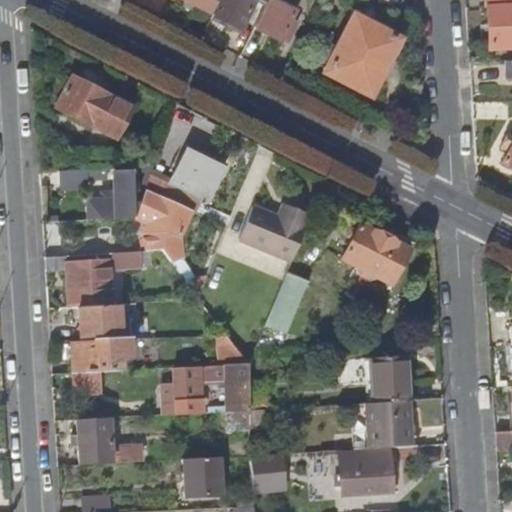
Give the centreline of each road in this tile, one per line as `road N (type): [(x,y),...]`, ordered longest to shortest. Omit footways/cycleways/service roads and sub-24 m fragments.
road 1 (residential): [(0,24),(32,511)]
road 2 (residential): [(447,205),(42,0)]
road 3 (residential): [(447,205),(470,511)]
road 4 (residential): [(434,0),(447,205)]
